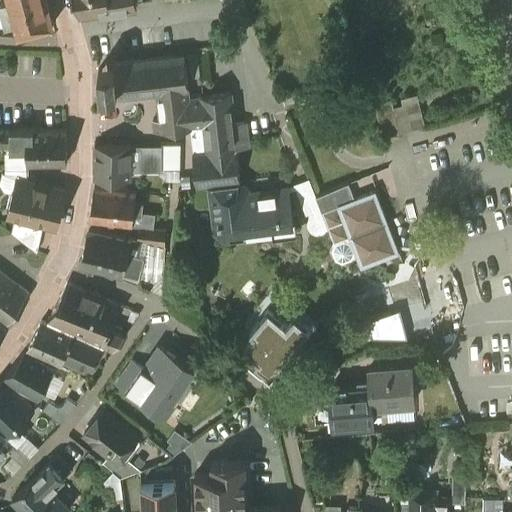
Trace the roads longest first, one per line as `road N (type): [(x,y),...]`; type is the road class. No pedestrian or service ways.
road 1 (residential): [(304,511),(279,415),(150,307)]
road 2 (residential): [(58,265),(80,178),(71,28)]
road 3 (residential): [(150,307),(82,409),(2,494)]
road 4 (residential): [(71,28),(237,7)]
